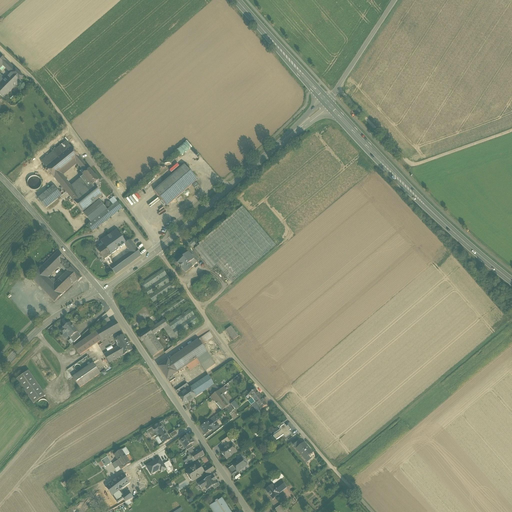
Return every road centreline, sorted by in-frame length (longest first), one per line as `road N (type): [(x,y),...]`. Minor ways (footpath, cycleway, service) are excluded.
road 1 (unclassified): [(374,511),(233,357),(157,250)]
road 2 (residential): [(101,292),(247,511)]
road 3 (primary): [(325,102),(451,231),(511,281)]
road 4 (unclassified): [(157,250),(32,79),(0,48)]
road 5 (tertiary): [(157,250),(325,102)]
road 6 (track): [(511,130),(416,169),(337,88)]
road 7 (tertiary): [(101,292),(0,177)]
road 8 (primary): [(234,0),(325,102)]
road 9 (tertiary): [(0,370),(48,321),(101,292)]
road 10 (unclassified): [(394,0),(325,102)]
